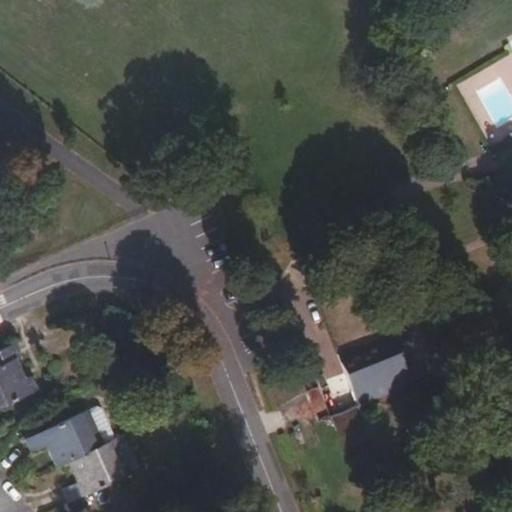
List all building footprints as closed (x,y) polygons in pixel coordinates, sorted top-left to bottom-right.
[(342,360),(358,400),(412,379),(396,339),(342,360)] [(22,356),(16,342),(0,349),(0,408),(38,391),(31,376),(23,378),(15,359),(22,356)] [(376,446),(358,400),(329,411),(347,457),(376,446)] [(103,443),(113,439),(98,407),(89,410),(103,443)] [(46,446),(55,465),(66,461),(103,443),(89,410),(26,439),(31,453),(46,446)] [(139,471),(122,435),(113,439),(103,443),(66,461),(76,483),(62,489),(69,503),(139,471)]
